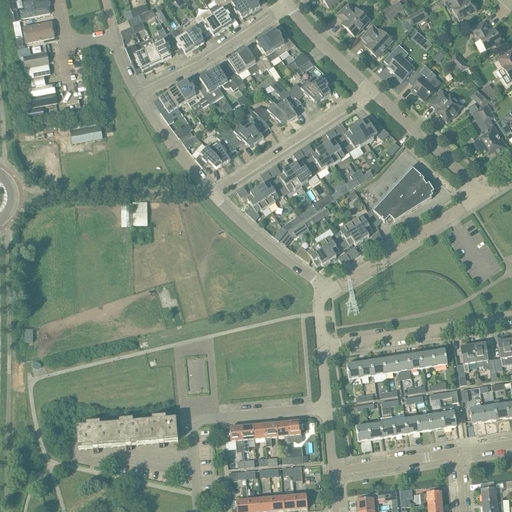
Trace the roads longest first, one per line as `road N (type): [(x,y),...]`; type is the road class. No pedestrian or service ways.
road 1 (residential): [(321,348),(511,318)]
road 2 (residential): [(323,291),(484,194)]
road 3 (residential): [(211,192),(368,89)]
road 4 (residential): [(139,95),(289,5)]
road 5 (residential): [(191,452),(192,431),(207,417),(326,407)]
road 6 (residential): [(484,194),(368,89)]
road 7 (residential): [(211,192),(323,291)]
road 8 (residential): [(73,442),(74,457),(89,460),(191,452)]
road 9 (residential): [(333,473),(458,452)]
road 10 (residential): [(139,95),(211,192)]
